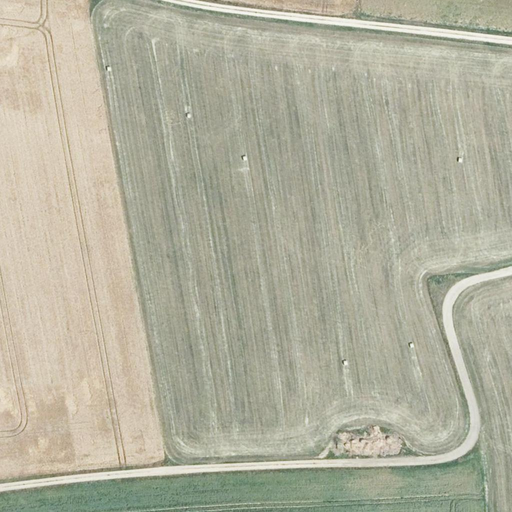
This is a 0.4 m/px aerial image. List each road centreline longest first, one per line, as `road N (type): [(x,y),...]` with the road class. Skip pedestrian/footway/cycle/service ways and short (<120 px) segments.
road 1 (track): [(0,493),(157,472),(443,462),(472,437),(445,310),(465,284),(511,272)]
road 2 (track): [(511,41),(169,0)]
